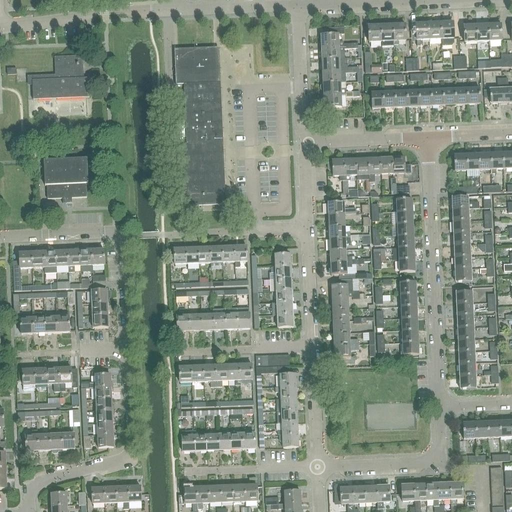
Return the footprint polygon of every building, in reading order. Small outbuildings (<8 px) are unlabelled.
[(430,41),(442,40),(441,24),(437,24),(437,23),(435,21),(431,22),(429,23),(430,41)] [(430,41),(429,23),(428,23),(427,22),(422,22),(421,23),(421,25),(416,25),(417,47),(422,47),(422,41),(430,41)] [(493,26),(489,26),(489,42),(502,42),(501,26),(500,26),(500,23),(499,22),(494,22),(493,24),(493,26)] [(393,26),(394,46),(399,46),(399,42),(406,42),(405,26),(404,26),(404,24),(403,23),(399,23),(398,24),(398,26),(393,26)] [(441,24),(442,40),(442,47),(452,47),(454,44),(453,24),(441,24)] [(394,47),(394,46),(393,26),(381,27),(382,43),(382,48),(394,47)] [(489,26),(477,27),(477,43),(489,42),(489,26)] [(369,43),(382,43),(381,27),(368,27),(369,43)] [(477,43),(477,27),(464,27),(465,43),(477,43)] [(344,28),(328,29),(328,36),(321,36),(322,49),(343,48),(344,50),(351,50),(350,45),(343,45),(343,43),(339,43),(338,36),(344,35),(344,28)] [(343,48),(322,49),(322,61),(339,60),(339,53),(344,53),(344,50),(343,48)] [(187,145),(168,145),(169,165),(178,165),(180,198),(180,203),(180,206),(226,204),(225,194),(223,154),(223,147),(223,135),(220,133),(218,133),(216,86),(216,84),(215,53),(175,55),(176,86),(184,85),(187,145)] [(32,77),(33,101),(89,98),(89,79),(84,79),(83,57),(54,58),(55,75),(32,77)] [(339,60),(322,61),(323,73),(340,72),(345,72),(345,69),(347,69),(347,60),(339,60)] [(323,73),(323,85),(340,84),(340,72),(323,73)] [(502,72),(502,80),(503,104),(511,103),(511,89),(506,90),(506,87),(508,87),(507,72),(502,72)] [(502,80),(497,80),(497,87),(500,87),(500,90),(490,91),(490,105),(503,104),(502,80)] [(322,86),(320,87),(320,90),(322,92),(323,92),(324,97),(341,96),(346,96),(346,93),(345,84),(340,84),(323,85),(323,86),(322,86)] [(467,90),(455,91),(456,106),(468,106),(467,90)] [(480,90),(467,90),(468,106),(480,105),(480,90)] [(443,91),(431,92),(432,107),(444,107),(443,91)] [(455,91),(443,91),(444,107),(456,106),(455,91)] [(419,92),(407,93),(408,108),(420,108),(419,92)] [(431,92),(419,92),(420,108),(432,107),(431,92)] [(395,93),(383,94),(384,110),(396,109),(395,93)] [(407,93),(395,93),(396,109),(408,108),(407,93)] [(384,110),(383,94),(371,94),(372,110),(384,110)] [(341,96),(324,97),(324,109),(341,108),(341,96)] [(44,162),(45,187),(47,187),(47,200),(63,199),(63,204),(72,204),(72,199),(87,198),(86,185),(88,185),(87,160),(65,161),(65,152),(45,153),(46,162),(44,162)] [(511,154),(502,155),(503,170),(511,169),(511,154)] [(479,171),(491,171),(490,155),(478,156),(479,171)] [(496,175),(496,171),(503,170),(502,155),(490,155),(491,171),(491,175),(496,175)] [(455,172),(467,172),(466,156),(454,157),(455,172)] [(467,172),(479,171),(478,156),(466,156),(467,172)] [(392,159),(380,160),(381,176),(393,175),(392,159)] [(404,159),(392,159),(393,175),(411,174),(411,166),(405,166),(404,159)] [(357,181),(365,181),(369,181),(368,160),(356,161),(357,177),(357,181)] [(368,160),(369,181),(369,184),(374,184),(373,176),(381,176),(380,160),(368,160)] [(344,161),(332,162),(332,163),(329,164),(328,165),(328,170),(330,172),(332,172),(333,178),(340,177),(340,182),(343,182),(345,182),(345,177),(344,161)] [(345,177),(357,177),(356,161),(344,161),(345,177)] [(409,187),(396,187),(396,192),(394,192),(394,195),(409,195),(409,187)] [(468,198),(452,198),(453,211),(468,210),(479,210),(479,203),(468,204),(468,198)] [(396,201),(397,214),(413,213),(412,201),(396,201)] [(344,203),(328,204),(329,216),(344,215),(356,215),(356,210),(344,210),(344,203)] [(453,211),(453,223),(469,222),(468,210),(453,211)] [(397,214),(397,226),(413,225),(413,213),(397,214)] [(329,216),(329,228),(345,227),(344,215),(329,216)] [(453,223),(454,235),(469,234),(469,222),(453,223)] [(397,226),(398,238),(414,237),(413,225),(397,226)] [(329,228),(330,240),(350,239),(350,242),(351,242),(357,242),(356,236),(350,237),(350,234),(345,234),(345,227),(329,228)] [(469,234),(454,235),(454,247),(470,246),(469,234)] [(398,238),(398,250),(414,249),(414,237),(398,238)] [(330,240),(330,252),(346,251),(346,245),(351,245),(351,242),(350,242),(350,239),(330,240)] [(454,247),(455,259),(470,258),(470,246),(454,247)] [(247,263),(247,247),(234,248),(235,263),(235,269),(240,269),(240,263),(247,263)] [(222,248),(210,249),(211,264),(223,264),(222,248)] [(234,248),(222,248),(223,264),(235,263),(234,248)] [(56,249),(56,252),(57,268),(69,268),(68,252),(64,252),(64,249),(56,249)] [(199,249),(187,250),(187,265),(199,265),(199,249)] [(210,249),(199,249),(199,265),(211,264),(210,249)] [(398,250),(399,262),(415,261),(414,249),(398,250)] [(104,250),(92,251),(93,267),(105,266),(104,250)] [(187,265),(187,250),(174,250),(175,266),(187,265)] [(80,251),(68,252),(69,268),(69,274),(75,273),(75,267),(81,267),(80,251)] [(92,251),(80,251),(81,267),(93,267),(92,251)] [(346,251),(330,252),(331,264),(351,263),(351,266),(358,266),(357,260),(355,260),(355,258),(346,258),(346,251)] [(56,252),(44,253),(45,268),(57,268),(56,252)] [(21,291),(21,288),(21,269),(33,269),(32,253),(20,254),(20,261),(13,262),(14,292),(21,291)] [(44,253),(32,253),(33,269),(45,268),(44,253)] [(275,269),(291,268),(290,256),(275,256),(275,269)] [(455,259),(455,271),(471,270),(470,258),(455,259)] [(415,261),(399,262),(400,274),(415,273),(415,261)] [(351,263),(331,264),(331,276),(339,276),(339,281),(352,281),(356,281),(356,276),(355,266),(351,266),(351,263)] [(271,274),(276,274),(276,281),(291,280),(291,268),(275,269),(271,269),(271,274)] [(487,270),(480,270),(480,275),(487,275),(487,278),(494,278),(493,269),(487,270)] [(471,270),(455,271),(456,283),(471,283),(471,270)] [(271,292),(276,292),(276,293),(292,292),(291,280),(276,281),(276,288),(271,288),(271,292)] [(339,286),(332,287),(332,299),(348,298),(353,298),(353,301),(359,301),(359,295),(359,292),(353,293),(352,281),(339,281),(339,286)] [(400,284),(401,296),(416,296),(416,283),(400,284)] [(111,299),(110,292),(107,292),(107,291),(92,292),(93,304),(108,304),(108,299),(111,299)] [(276,293),(277,305),(292,304),(292,292),(276,293)] [(456,293),(457,306),(472,305),(472,293),(456,293)] [(401,296),(401,308),(417,308),(416,296),(401,296)] [(332,299),(333,311),(348,311),(348,298),(332,299)] [(93,304),(93,316),(108,315),(108,304),(93,304)] [(292,304),(277,305),(277,311),(273,312),(273,316),(277,316),(293,316),(292,304)] [(457,306),(457,318),(473,317),(472,305),(457,306)] [(401,308),(402,320),(417,320),(417,308),(401,308)] [(249,309),(237,310),(238,330),(250,330),(249,309)] [(213,311),(213,316),(214,331),(226,331),(225,310),(213,311)] [(237,310),(225,310),(226,331),(238,330),(237,310)] [(333,311),(333,323),(349,322),(348,311),(333,311)] [(32,315),(32,319),(33,335),(45,334),(45,318),(45,314),(32,315)] [(108,315),(93,316),(94,328),(109,328),(108,315)] [(201,316),(189,317),(190,332),(202,332),(201,316)] [(213,316),(201,316),(202,332),(214,331),(213,316)] [(293,316),(277,316),(278,329),(293,328),(293,316)] [(69,317),(57,318),(58,334),(70,333),(69,317)] [(190,332),(189,317),(177,317),(178,333),(190,332)] [(457,318),(458,330),(473,329),(473,317),(457,318)] [(57,318),(45,318),(45,334),(58,334),(57,318)] [(32,319),(20,319),(21,336),(33,335),(32,319)] [(402,320),(402,332),(418,332),(417,320),(402,320)] [(333,323),(334,335),(349,334),(349,322),(333,323)] [(458,330),(458,342),(474,341),(473,329),(458,330)] [(402,332),(403,344),(418,344),(418,332),(402,332)] [(334,335),(334,347),(358,346),(358,341),(350,341),(349,334),(334,335)] [(458,342),(459,354),(474,353),(474,341),(458,342)] [(418,344),(403,344),(403,357),(419,356),(418,344)] [(358,346),(334,347),(335,359),(342,359),(342,366),(355,365),(354,358),(350,359),(350,352),(359,351),(358,346)] [(459,354),(459,366),(475,365),(474,353),(459,354)] [(252,365),(240,366),(240,381),(253,381),(252,365)] [(459,366),(460,378),(475,377),(475,365),(459,366)] [(222,388),(222,382),(228,382),(228,366),(216,367),(216,382),(217,388),(222,388)] [(240,387),(240,381),(240,366),(228,366),(228,382),(235,382),(235,387),(240,387)] [(192,383),(204,383),(204,367),(192,368),(192,383)] [(217,388),(216,382),(216,367),(204,367),(204,383),(210,383),(211,389),(217,388)] [(256,368),(257,377),(261,377),(261,375),(280,374),(281,388),(296,388),(296,376),(290,376),(290,367),(284,367),(279,368),(273,368),(268,368),(262,368),(256,368)] [(180,384),(192,383),(192,368),(179,368),(180,384)] [(71,369),(59,370),(60,393),(65,393),(65,385),(72,385),(72,389),(78,389),(77,374),(72,374),(71,369)] [(35,387),(48,386),(47,370),(35,371),(35,387)] [(47,370),(48,386),(54,386),(54,393),(60,393),(59,370),(47,370)] [(79,379),(90,379),(90,370),(79,371),(79,379)] [(18,373),(19,382),(23,382),(23,387),(35,387),(35,371),(22,371),(22,373),(18,373)] [(90,389),(96,389),(96,388),(112,388),(111,376),(96,377),(96,384),(90,384),(90,389)] [(475,377),(460,378),(460,390),(476,390),(475,377)] [(96,388),(96,389),(97,400),(112,400),(112,388),(96,388)] [(275,394),(281,394),(281,400),(297,400),(296,388),(281,388),(281,389),(275,389),(275,394)] [(97,400),(97,413),(113,412),(112,400),(97,400)] [(281,400),(277,401),(277,413),(282,413),(297,412),(297,400),(281,400)] [(97,413),(98,425),(113,424),(113,412),(97,413)] [(282,413),(277,413),(278,425),(282,425),(298,424),(297,412),(282,413)] [(511,436),(511,422),(499,423),(500,439),(511,437),(511,436)] [(487,423),(475,424),(476,440),(488,439),(487,423)] [(499,423),(487,423),(488,439),(500,439),(499,423)] [(98,425),(98,437),(114,436),(113,424),(98,425)] [(298,436),(298,424),(282,425),(283,437),(298,436)] [(476,440),(475,424),(463,424),(464,440),(476,440)] [(256,450),(255,434),(248,435),(248,431),(242,432),(243,435),(243,450),(256,450)] [(38,436),(38,432),(32,432),(32,437),(26,437),(27,452),(39,452),(38,436)] [(195,452),(194,432),(182,433),(183,453),(195,452)] [(207,436),(199,437),(199,432),(194,432),(195,452),(207,452),(207,436)] [(231,451),(231,435),(230,432),(218,433),(219,436),(219,451),(231,451)] [(62,435),(50,436),(51,451),(52,451),(52,453),(53,454),(57,454),(58,453),(58,451),(62,451),(62,435)] [(74,435),(62,435),(62,451),(75,450),(74,435)] [(243,435),(231,435),(231,451),(243,450),(243,435)] [(39,452),(51,451),(50,436),(38,436),(39,452)] [(114,436),(98,437),(99,449),(114,448),(114,436)] [(219,436),(207,436),(207,452),(219,451),(219,436)] [(298,436),(283,437),(279,437),(279,443),(283,443),(283,449),(299,448),(298,436)] [(451,501),(451,511),(455,511),(456,501),(463,500),(462,484),(450,485),(451,501)] [(439,507),(439,501),(438,485),(426,486),(427,502),(433,502),(434,507),(439,507)] [(439,501),(451,501),(450,485),(438,485),(439,501)] [(257,486),(245,487),(245,503),(258,503),(257,486)] [(365,487),(365,489),(365,504),(377,504),(377,488),(371,489),(370,487),(369,486),(366,486),(365,487)] [(402,503),(415,502),(414,486),(402,487),(402,503)] [(427,502),(426,486),(414,486),(415,502),(415,508),(420,508),(420,502),(427,502)] [(105,504),(105,490),(99,490),(99,488),(98,487),(92,487),(93,505),(105,504)] [(125,487),(119,487),(119,489),(116,489),(117,504),(123,504),(123,510),(129,510),(129,503),(129,488),(125,489),(125,487)] [(185,489),(184,489),(184,496),(178,497),(179,506),(193,505),(192,511),(197,511),(196,489),(190,489),(190,487),(185,487),(185,489)] [(233,487),(220,488),(221,504),(233,504),(233,487)] [(245,487),(233,487),(233,504),(245,503),(245,487)] [(353,505),(352,489),(348,489),(348,487),(336,487),(335,489),(335,498),(341,498),(341,506),(347,506),(347,511),(353,511),(354,511),(354,505),(353,505)] [(141,488),(129,488),(129,503),(141,503),(141,488)] [(208,488),(196,489),(197,511),(202,511),(203,511),(203,505),(209,505),(208,488)] [(220,488),(208,488),(209,505),(221,504),(220,488)] [(378,510),(377,511),(382,511),(383,510),(384,510),(383,504),(390,504),(389,488),(377,488),(377,504),(378,510)] [(116,489),(105,490),(105,504),(117,504),(116,489)] [(365,489),(352,489),(353,505),(354,505),(365,504),(365,489)] [(284,505),(301,505),(301,493),(284,493),(284,505)] [(52,495),(52,507),(67,506),(67,495),(52,495)]
